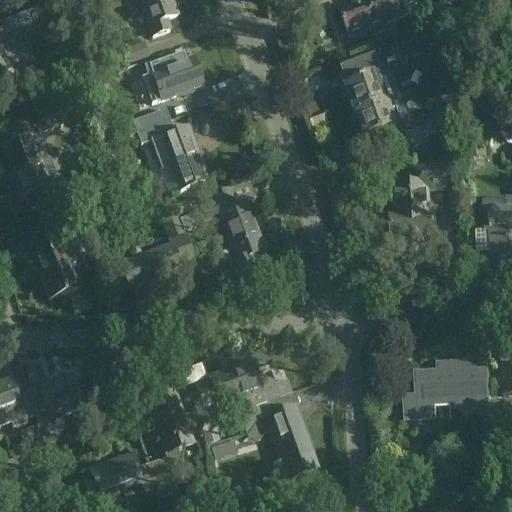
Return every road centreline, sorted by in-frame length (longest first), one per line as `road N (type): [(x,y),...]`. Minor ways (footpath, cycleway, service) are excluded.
road 1 (residential): [(346,324),(227,0)]
road 2 (residential): [(25,343),(346,324)]
road 3 (residential): [(356,511),(346,324)]
road 4 (residential): [(511,313),(346,324)]
